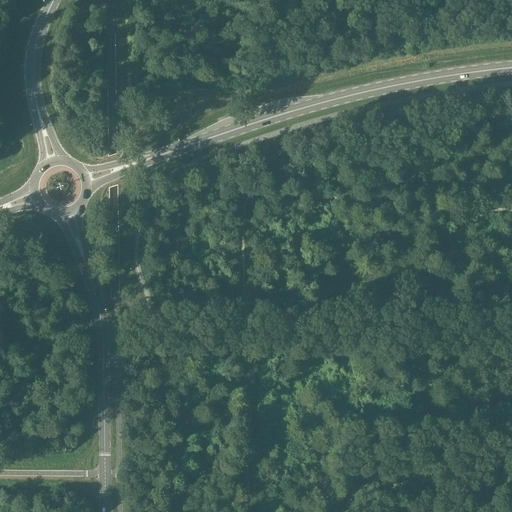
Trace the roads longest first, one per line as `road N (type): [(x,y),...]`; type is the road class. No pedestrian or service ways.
road 1 (primary): [(149,158),(371,90),(511,67)]
road 2 (tertiary): [(105,511),(102,333)]
road 3 (unknown): [(492,511),(491,346)]
